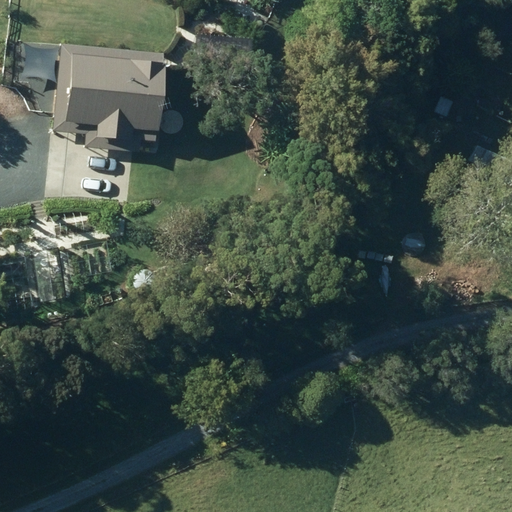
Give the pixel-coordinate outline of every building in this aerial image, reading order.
[(157,55),(56,45),(47,132),(80,135),(79,147),(132,152),(133,141),(148,142),(157,55)] [(511,90),(497,120),(511,127),(511,90)] [(479,118),(473,129),(484,135),(490,124),(479,118)] [(494,125),(488,138),(503,145),(509,133),(494,125)] [(477,179),(510,192),(511,186),(511,161),(477,147),(470,164),(481,169),(477,179)]
